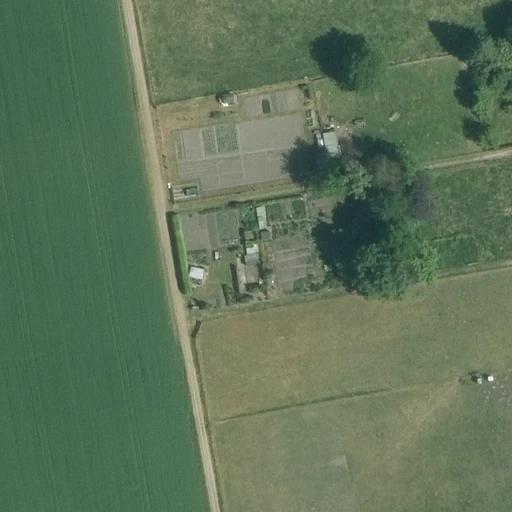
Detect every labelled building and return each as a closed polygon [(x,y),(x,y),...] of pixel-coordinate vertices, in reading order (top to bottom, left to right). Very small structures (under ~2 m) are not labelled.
[(232,97),(222,99),(224,107),(234,105),(232,97)] [(326,161),(328,169),(342,167),(341,158),(345,158),(344,147),(330,149),(332,160),(326,161)] [(279,290),(321,285),(318,250),(334,248),(332,229),(321,230),(320,220),(309,221),(307,196),(270,200),(279,290)] [(269,234),(260,235),(261,242),(270,241),(269,234)] [(244,259),(249,289),(259,287),(255,257),(258,257),(256,249),(246,250),(247,258),(244,259)] [(191,271),(189,280),(202,283),(204,273),(191,271)]
